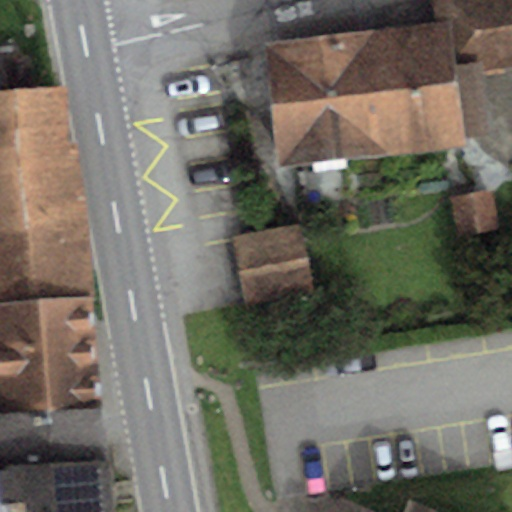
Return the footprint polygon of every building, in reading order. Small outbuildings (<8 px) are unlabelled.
[(511,0),(432,0),(436,22),(450,20),(457,66),(482,63),(483,70),(511,65),(511,0)] [(436,22),(265,43),(280,167),(465,145),(464,137),(457,66),(450,20),(436,22)] [(483,70),(482,63),(457,66),(464,137),(490,134),(483,70)] [(70,94),(0,98),(0,421),(102,416),(83,149),(74,149),(70,94)] [(494,192),(452,198),(458,237),(500,230),(494,192)] [(299,228),(233,240),(245,308),(311,296),(299,228)] [(0,478),(106,472),(102,416),(0,421),(0,478)] [(106,472),(0,478),(0,488),(1,511),(116,511),(114,472),(106,472)] [(434,511),(409,501),(403,511),(434,511)]
